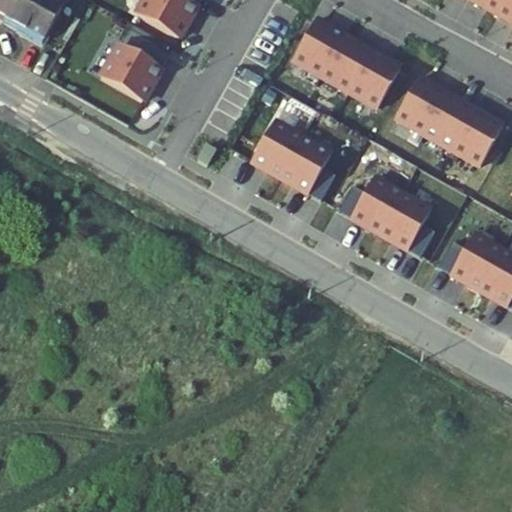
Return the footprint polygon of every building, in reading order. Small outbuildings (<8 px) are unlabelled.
[(0,0),(0,21),(6,24),(19,0),(0,0)] [(71,10),(55,0),(19,0),(6,24),(49,49),(71,10)] [(198,0),(145,0),(140,11),(181,35),(200,1),(198,0)] [(511,0),(469,0),(511,24),(511,0)] [(315,22),(293,62),(378,110),(401,70),(315,22)] [(123,40),(104,74),(145,98),(164,64),(123,40)] [(418,80),(395,120),(481,168),(503,128),(418,80)] [(274,125),(251,165),(308,197),(331,157),(274,125)] [(200,164),(208,169),(218,152),(209,147),(200,164)] [(375,181),(352,221),(406,252),(429,212),(375,181)] [(511,259),(474,238),(451,277),(505,309),(511,296),(511,259)]
